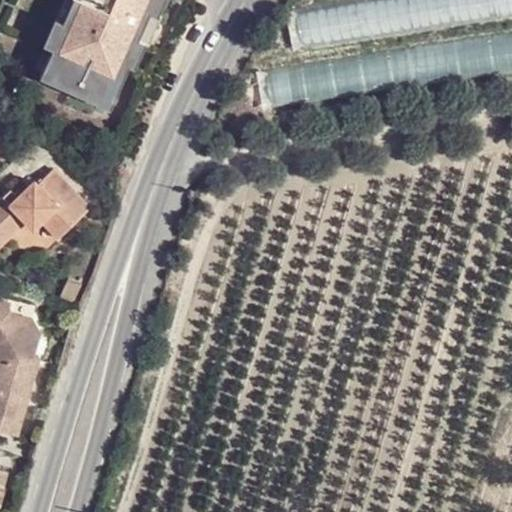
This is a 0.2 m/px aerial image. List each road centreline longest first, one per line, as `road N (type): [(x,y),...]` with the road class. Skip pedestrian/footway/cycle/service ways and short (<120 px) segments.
road 1 (track): [(277,144),(213,221),(121,511)]
road 2 (track): [(166,154),(214,158),(511,108)]
road 3 (secondary): [(142,216),(108,287),(42,511)]
road 4 (secondary): [(74,511),(142,216)]
road 5 (secondary): [(235,12),(142,216)]
